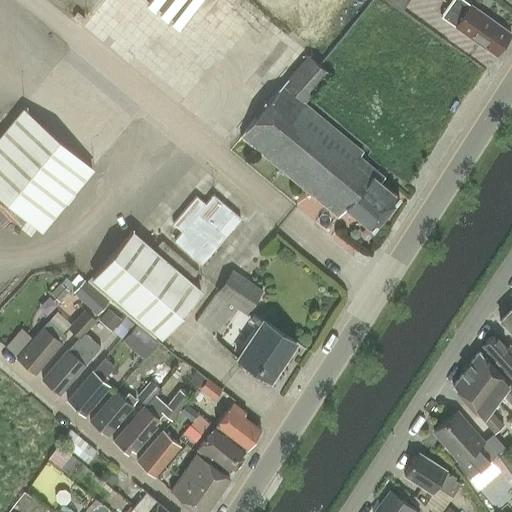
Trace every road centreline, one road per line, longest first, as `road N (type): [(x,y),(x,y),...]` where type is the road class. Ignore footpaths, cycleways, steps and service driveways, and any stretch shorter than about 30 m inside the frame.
road 1 (tertiary): [(241,511),(511,85)]
road 2 (residential): [(348,511),(511,261)]
road 3 (unclassified): [(180,511),(1,357)]
